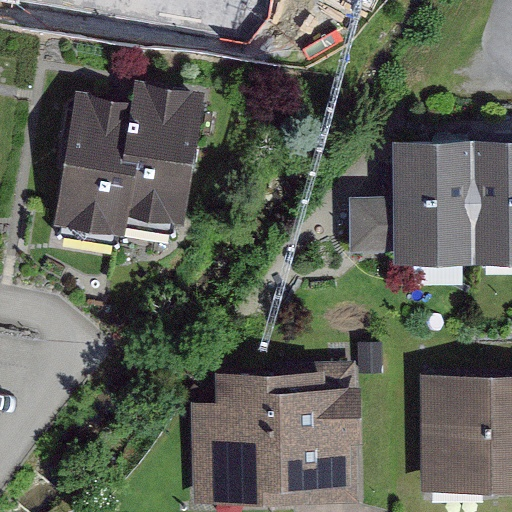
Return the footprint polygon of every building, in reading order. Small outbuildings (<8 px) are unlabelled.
[(132,97),(77,88),(56,222),(126,233),(129,213),(184,221),(206,88),(135,76),(132,97)] [(391,191),(350,192),(350,249),(393,249),(393,260),(511,258),(511,133),(391,135),(391,191)] [(382,341),(359,341),(360,372),(382,372),(382,341)] [(219,399),(192,400),(195,502),(289,499),(289,503),(361,501),(359,439),(363,439),(362,382),(357,382),(357,359),(317,360),(317,368),(218,370),(219,399)] [(511,369),(422,371),(423,488),(511,486),(511,369)]
